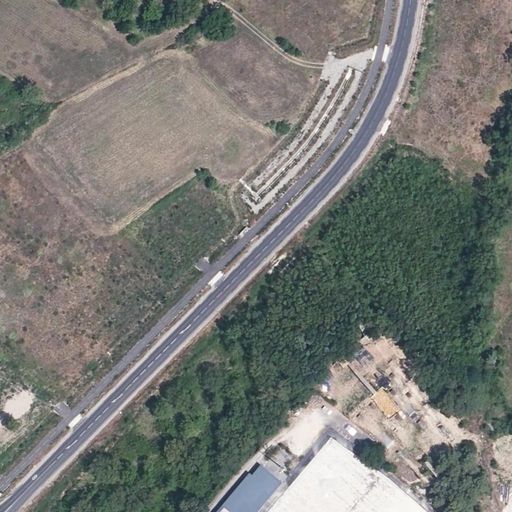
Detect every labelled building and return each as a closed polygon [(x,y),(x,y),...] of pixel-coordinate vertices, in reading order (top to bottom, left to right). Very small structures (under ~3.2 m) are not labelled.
[(364,371),(379,357),(369,346),(354,360),(364,371)] [(382,389),(371,399),(389,420),(400,411),(382,389)] [(409,419),(415,413),(408,404),(401,409),(409,419)] [(389,451),(396,444),(379,426),(372,433),(389,451)] [(250,476),(235,494),(245,502),(249,507),(255,500),(257,502),(266,491),(271,495),(280,483),(262,468),(253,478),(250,476)] [(256,511),(271,495),(266,491),(257,502),(255,500),(249,507),(245,502),(242,506),(236,511),(256,511)] [(245,502),(235,494),(232,498),(242,506),(245,502)] [(232,498),(219,511),(236,511),(242,506),(232,498)]
